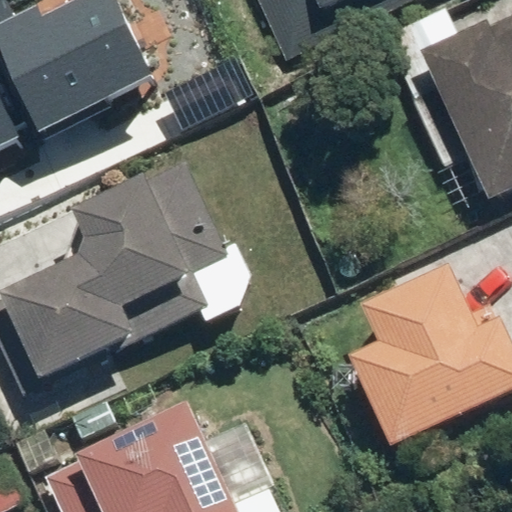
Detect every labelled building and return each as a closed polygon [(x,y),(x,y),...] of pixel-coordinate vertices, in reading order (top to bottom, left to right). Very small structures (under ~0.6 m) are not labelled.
[(314,0),(325,23),(377,0),(460,0),(462,4),(472,0),(314,0)] [(0,195),(163,101),(114,18),(9,80),(12,85),(0,92),(0,195)] [(511,209),(511,30),(427,70),(497,217),(511,209)] [(88,270),(0,309),(0,342),(28,403),(144,350),(131,321),(199,290),(197,286),(236,269),(190,172),(80,222),(94,251),(88,270)] [(386,357),(357,370),(399,461),(511,408),(511,343),(507,333),(505,334),(495,312),(475,321),(455,277),(367,318),(386,357)] [(195,416),(48,484),(61,511),(282,511),(275,496),(280,494),(250,429),(209,448),(195,416)] [(0,465),(0,511),(29,511),(30,511),(9,462),(0,465)]
